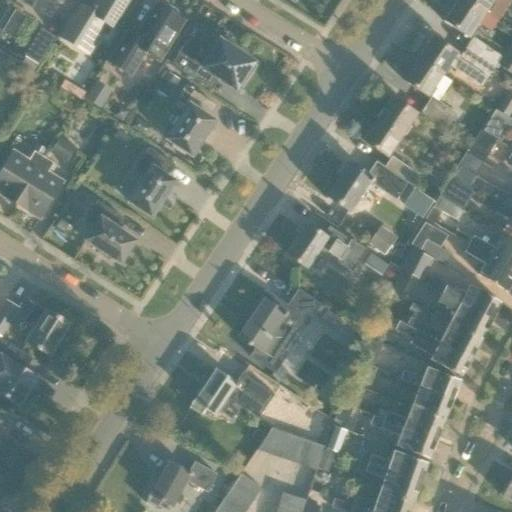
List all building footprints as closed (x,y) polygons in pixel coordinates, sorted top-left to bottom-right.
[(23,0),(22,3),(34,11),(40,0),(53,0),(61,5),(64,0),(23,0)] [(133,0),(98,0),(90,12),(80,6),(60,39),(87,55),(106,25),(115,30),(133,0)] [(468,39),(484,14),(463,0),(459,0),(444,23),(468,39)] [(511,0),(463,0),(484,14),(485,13),(497,21),(511,0)] [(168,7),(163,9),(158,6),(137,39),(128,34),(109,64),(129,76),(143,53),(157,62),(158,60),(161,58),(166,51),(166,47),(182,21),(177,18),(176,12),(168,7)] [(26,17),(15,11),(2,33),(13,39),(26,17)] [(55,38),(41,30),(25,56),(38,65),(55,38)] [(465,49),(495,68),(502,57),(472,38),(465,49)] [(460,57),(456,54),(433,39),(419,61),(442,76),(448,65),(482,87),(495,68),(465,49),(460,57)] [(250,67),(252,64),(219,42),(201,69),(235,91),(243,78),(246,79),(253,69),(250,67)] [(172,65),(184,73),(196,55),(184,47),(172,65)] [(511,75),(511,56),(507,53),(498,67),(511,75)] [(427,98),(442,76),(419,61),(404,82),(427,98)] [(167,73),(156,91),(167,98),(179,80),(167,73)] [(496,85),(506,91),(511,82),(511,80),(503,74),(496,85)] [(178,100),(173,107),(184,114),(166,140),(173,145),(171,148),(184,157),(186,154),(190,156),(190,157),(191,158),(192,156),(213,124),(214,124),(215,122),(213,121),(213,122),(203,115),(211,103),(185,86),(177,99),(178,100)] [(100,110),(109,96),(94,87),(85,100),(100,110)] [(510,115),(511,116),(511,96),(508,93),(497,110),(508,117),(510,115)] [(424,108),(449,124),(456,114),(431,97),(424,108)] [(401,136),(416,114),(393,99),(378,121),(401,136)] [(112,116),(122,122),(128,112),(118,106),(112,116)] [(443,134),(449,124),(424,108),(418,117),(443,134)] [(482,132),(500,142),(506,130),(489,120),(482,132)] [(387,158),(401,136),(378,121),(364,143),(387,158)] [(110,141),(120,149),(129,138),(118,130),(110,141)] [(465,153),(483,164),(496,140),(484,134),(480,131),(465,153)] [(49,153),(66,163),(75,148),(59,138),(49,153)] [(174,166),(149,149),(135,169),(145,176),(128,202),(151,218),(174,183),(166,177),(174,166)] [(0,194),(15,204),(44,158),(34,153),(28,162),(13,153),(0,174),(0,194)] [(511,198),(506,195),(476,177),(483,164),(465,153),(453,171),(451,174),(475,188),(501,203),(511,209),(511,198)] [(384,168),(407,183),(410,186),(418,174),(391,156),(384,168)] [(40,219),(62,183),(47,174),(53,164),(44,158),(15,204),(40,219)] [(384,168),(376,162),(367,176),(349,164),(327,198),(350,213),(370,183),(396,201),(407,183),(384,168)] [(462,211),(475,188),(451,174),(438,197),(462,211)] [(457,220),(462,211),(438,197),(425,219),(434,225),(442,212),(457,220)] [(85,242),(120,265),(135,242),(115,229),(122,218),(97,202),(84,221),(94,227),(85,242)] [(511,235),(511,209),(501,203),(496,212),(510,220),(504,231),(511,235)] [(54,229),(62,235),(69,225),(62,219),(54,229)] [(324,237),(308,226),(287,256),(307,269),(323,245),(340,257),(337,262),(351,271),(366,250),(351,241),(350,242),(330,228),(324,237)] [(368,245),(384,255),(395,237),(379,227),(368,245)] [(409,242),(445,265),(451,256),(425,240),(428,234),(418,228),(409,242)] [(468,246),(511,270),(511,244),(500,238),(494,249),(473,237),(468,246)] [(507,293),(511,283),(511,270),(468,246),(464,254),(485,266),(478,277),(507,293)] [(401,270),(421,280),(432,259),(412,249),(401,270)] [(386,265),(371,255),(364,265),(380,275),(386,265)] [(390,290),(401,296),(410,279),(399,273),(390,290)] [(465,294),(447,285),(442,295),(491,321),(500,303),(469,287),(465,294)] [(274,373),(319,305),(299,291),(288,308),(266,293),(253,312),(255,313),(238,337),(255,349),(250,356),(274,373)] [(480,342),(491,321),(442,295),(438,303),(455,312),(450,322),(467,331),(465,335),(480,342)] [(0,309),(0,336),(18,308),(6,300),(0,309)] [(45,312),(34,305),(31,303),(21,319),(24,321),(23,323),(34,329),(26,343),(48,357),(68,325),(46,311),(45,312)] [(423,318),(427,312),(413,304),(409,310),(423,318)] [(320,320),(337,332),(344,322),(320,306),(316,313),(322,317),(320,320)] [(450,322),(443,335),(410,318),(406,326),(421,334),(470,361),(480,342),(465,335),(467,331),(450,322)] [(461,378),(470,361),(421,334),(406,326),(399,322),(395,330),(412,339),(410,343),(433,356),(430,361),(461,378)] [(10,363),(0,357),(9,343),(0,338),(0,395),(17,406),(28,389),(30,390),(35,381),(33,380),(35,377),(11,362),(10,363)] [(360,362),(373,367),(382,344),(369,339),(360,362)] [(353,381),(370,387),(376,371),(359,365),(353,381)] [(399,380),(452,400),(460,381),(426,368),(422,378),(403,371),(399,380)] [(214,416),(228,395),(236,400),(235,401),(259,417),(274,395),(241,374),(234,384),(215,371),(204,388),(200,387),(189,409),(201,417),(205,410),(214,416)] [(444,420),(452,400),(399,380),(396,388),(415,395),(411,406),(430,413),(428,416),(443,422),(444,420)] [(348,386),(342,403),(358,409),(364,392),(348,386)] [(352,409),(342,405),(334,427),(351,432),(355,419),(349,417),(352,409)] [(443,422),(428,416),(430,413),(411,406),(406,419),(376,408),(373,417),(436,441),(444,420),(443,422)] [(429,459),(436,441),(373,417),(370,425),(399,436),(395,447),(429,459)] [(328,432),(321,427),(313,438),(321,443),(328,432)] [(346,431),(333,427),(326,449),(338,453),(346,431)] [(271,455),(278,431),(270,428),(256,450),(271,455)] [(282,459),(289,435),(278,431),(271,455),(282,459)] [(293,463),(301,439),(289,435),(282,459),(293,463)] [(305,466),(312,443),(301,439),(293,463),(305,466)] [(323,449),(323,447),(312,443),(305,466),(316,470),(323,449)] [(316,470),(326,474),(333,452),(323,449),(316,470)] [(367,464),(420,484),(427,464),(393,452),(389,462),(370,456),(367,464)] [(145,503),(158,510),(162,503),(171,508),(185,482),(207,493),(217,475),(194,463),(188,474),(168,463),(158,482),(154,480),(145,503)] [(412,506),(420,484),(367,464),(364,472),(383,479),(379,492),(380,490),(400,497),(399,501),(412,506)] [(253,499),(260,489),(239,476),(233,485),(253,499)] [(511,478),(509,484),(506,483),(501,491),(503,493),(502,496),(511,502),(511,478)] [(247,509),(253,499),(233,485),(226,495),(247,509)] [(371,511),(409,511),(412,506),(399,501),(400,497),(380,490),(379,492),(375,504),(356,497),(353,505),(371,511)] [(300,511),(302,511),(306,501),(281,493),(278,505),(300,511)] [(229,511),(244,511),(247,509),(226,495),(219,505),(229,511)] [(371,511),(353,505),(333,498),(330,507),(345,511),(371,511)]
